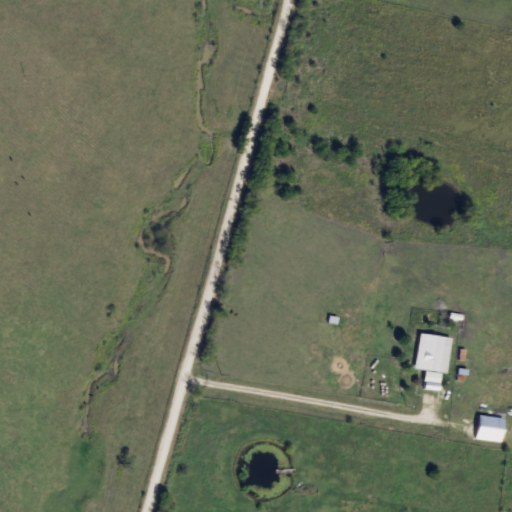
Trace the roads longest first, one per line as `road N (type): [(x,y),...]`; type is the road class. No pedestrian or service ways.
road 1 (residential): [(146,511),(289,0)]
road 2 (residential): [(183,377),(511,435)]
road 3 (residential): [(264,89),(511,159)]
